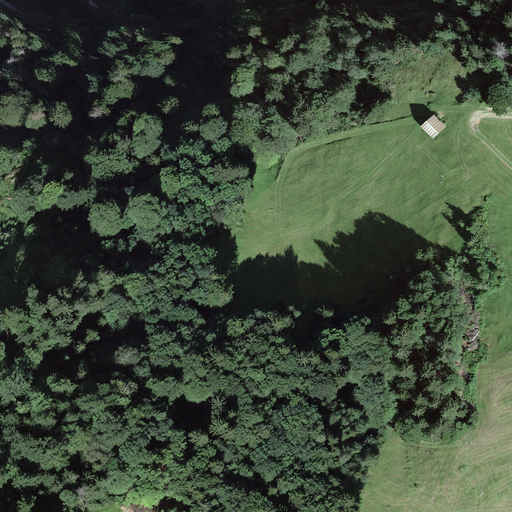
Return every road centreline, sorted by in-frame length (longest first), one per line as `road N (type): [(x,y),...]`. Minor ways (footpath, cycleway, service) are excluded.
road 1 (motorway): [(188,0),(454,511)]
road 2 (motorway): [(511,407),(304,0)]
road 3 (track): [(477,115),(444,111),(299,150),(277,188)]
